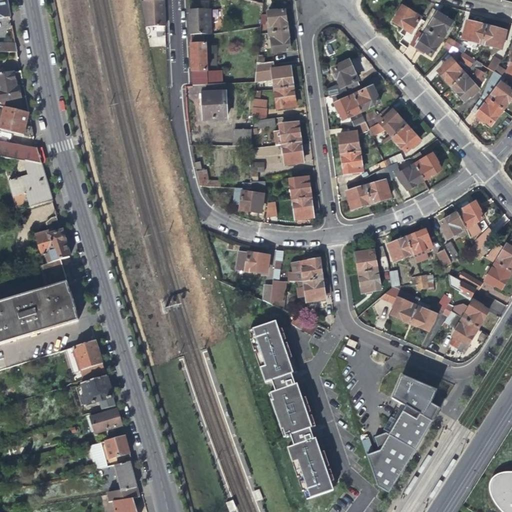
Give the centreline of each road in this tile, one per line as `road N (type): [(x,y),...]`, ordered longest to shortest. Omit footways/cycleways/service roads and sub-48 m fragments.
road 1 (secondary): [(168,511),(59,146),(29,0)]
road 2 (residential): [(169,0),(178,143),(191,197),(228,225),(275,235),(327,233)]
road 3 (residential): [(511,312),(480,362),(460,372),(437,370),(344,326),(327,233)]
road 4 (residential): [(327,233),(300,30),(307,0)]
road 5 (residential): [(332,0),(477,165)]
road 6 (residential): [(327,233),(399,211),(477,165)]
road 7 (secondary): [(438,511),(511,401)]
